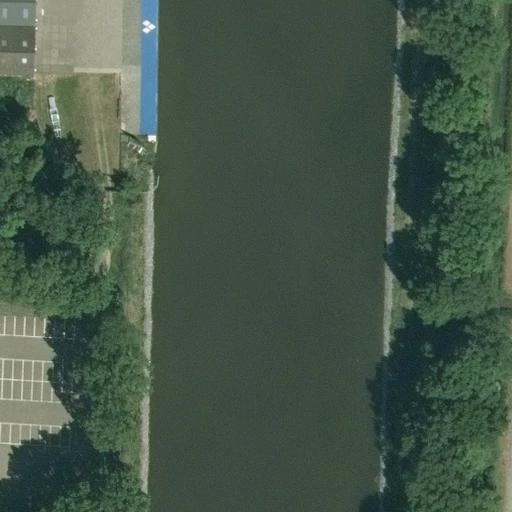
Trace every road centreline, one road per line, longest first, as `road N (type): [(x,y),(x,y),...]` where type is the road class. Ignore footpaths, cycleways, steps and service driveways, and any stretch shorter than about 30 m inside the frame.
road 1 (track): [(417,0),(410,511)]
road 2 (track): [(93,73),(106,243),(99,272)]
